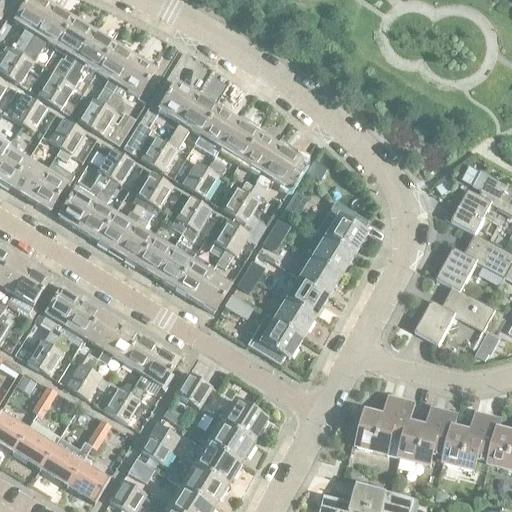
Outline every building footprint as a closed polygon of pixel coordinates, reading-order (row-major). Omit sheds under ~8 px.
[(25,31),(11,53),(21,59),(51,10),(35,0),(28,0),(13,25),(14,25),(25,31)] [(43,42),(54,49),(71,22),(51,10),(21,59),(32,65),(40,52),(38,51),(43,42)] [(51,76),(62,83),(75,62),(91,34),(83,29),(85,26),(73,19),(71,22),(54,49),(68,58),(63,65),(60,63),(51,76)] [(96,75),(113,47),(114,44),(103,37),(101,40),(91,34),(75,62),(62,83),(73,90),(81,76),(79,75),(83,67),(96,75)] [(108,82),(96,103),(104,108),(133,60),(113,47),(96,75),(108,82)] [(0,76),(7,81),(21,59),(11,53),(10,52),(0,68),(0,67),(0,76)] [(32,65),(21,59),(7,81),(18,88),(32,65)] [(153,72),(133,60),(104,108),(90,132),(119,149),(135,123),(124,116),(117,128),(110,124),(123,102),(121,101),(126,93),(136,100),(137,101),(154,72),(153,72)] [(51,76),(36,99),(48,106),(62,83),(51,76)] [(75,91),(73,90),(62,83),(48,106),(60,113),(75,91)] [(159,113),(178,125),(195,98),(176,86),(175,85),(158,113),(159,114),(159,113)] [(190,133),(199,138),(216,111),(218,108),(207,100),(204,104),(195,98),(178,125),(166,147),(152,170),(164,177),(178,154),(177,154),(190,133)] [(9,122),(21,129),(35,106),(24,99),(9,122)] [(79,125),(90,132),(104,108),(96,103),(93,102),(79,125)] [(46,113),(35,106),(21,129),(32,135),(46,113)] [(199,138),(219,151),(236,124),(216,111),(199,138)] [(48,146),(59,153),(73,130),(62,123),(48,146)] [(257,136),(236,124),(219,151),(240,164),(257,136)] [(151,133),(139,126),(123,152),(133,158),(138,150),(140,151),(151,133)] [(85,138),(73,130),(59,153),(56,159),(66,165),(71,158),(72,159),(85,138)] [(277,149),(257,136),(240,164),(260,176),(277,149)] [(0,139),(0,161),(10,146),(0,139)] [(141,163),(152,170),(166,147),(154,140),(141,163)] [(21,148),(12,142),(10,146),(0,161),(0,184),(9,190),(26,163),(16,157),(21,148)] [(304,166),(277,149),(260,176),(261,177),(255,185),(265,192),(271,183),(287,193),(286,193),(287,194),(305,166),(304,165),(304,166)] [(98,175),(101,177),(109,182),(123,159),(112,152),(98,175)] [(134,166),(123,159),(109,182),(120,189),(134,166)] [(213,161),(207,171),(192,195),(203,202),(224,168),(213,161)] [(9,190),(29,202),(45,175),(26,163),(9,190)] [(181,188),(192,195),(207,171),(196,164),(181,188)] [(325,171),(314,165),(313,164),(306,176),(318,184),(325,171)] [(64,186),(45,175),(29,202),(48,213),(47,214),(48,215),(65,186),(64,186)] [(150,176),(136,200),(147,207),(162,183),(150,176)] [(59,220),(78,232),(102,193),(109,182),(101,177),(86,200),(76,194),(76,193),(75,192),(58,221),(59,221),(59,220)] [(478,238),(494,207),(511,216),(511,191),(485,177),(477,193),(481,195),(478,200),(472,196),(455,226),(478,238)] [(449,179),(435,189),(441,198),(455,188),(449,179)] [(117,256),(136,268),(153,241),(142,235),(156,212),(159,214),(174,191),(162,183),(147,207),(117,256)] [(222,213),(233,220),(247,197),(252,189),(245,185),(240,193),(236,190),(222,213)] [(98,244),(114,217),(104,211),(111,198),(102,193),(78,232),(98,244)] [(242,232),(250,237),(258,242),(264,232),(248,222),(259,204),(247,197),(233,220),(245,227),(242,232)] [(124,223),(114,217),(98,244),(117,256),(147,207),(136,200),(132,206),(136,208),(131,215),(129,214),(124,223)] [(171,230),(182,237),(200,207),(189,200),(171,230)] [(316,235),(325,240),(352,257),(365,236),(362,234),(367,225),(334,205),(316,235)] [(211,214),(200,207),(182,237),(193,244),(211,214)] [(209,254),(220,261),(239,230),(227,223),(213,246),(213,247),(209,254)] [(276,223),(269,235),(282,243),(289,231),(276,223)] [(235,261),(250,237),(242,232),(239,230),(220,261),(216,268),(225,273),(233,259),(235,261)] [(275,255),(282,243),(269,235),(262,247),(275,255)] [(440,284),(456,293),(461,295),(477,266),(504,281),(511,266),(511,256),(478,238),(466,260),(456,255),(440,284)] [(339,278),(352,257),(325,240),(312,261),(339,278)] [(136,268),(155,280),(172,253),(153,241),(136,268)] [(0,276),(10,259),(0,253),(0,276)] [(191,265),(191,264),(172,253),(155,280),(175,291),(191,265)] [(29,271),(10,259),(0,276),(0,290),(13,298),(29,271)] [(175,291),(194,303),(211,277),(214,271),(194,259),(191,264),(191,265),(175,291)] [(312,261),(299,282),(326,299),(339,278),(312,261)] [(251,264),(244,277),(257,284),(264,272),(251,264)] [(29,271),(13,298),(7,307),(32,322),(38,313),(32,310),(49,282),(48,282),(48,283),(29,271)] [(229,288),(211,277),(194,303),(213,315),(212,316),(213,316),(231,288),(230,287),(229,288)] [(249,297),(257,284),(244,277),(237,289),(249,297)] [(314,320),(326,299),(299,282),(286,303),(314,320)] [(44,344),(52,350),(61,337),(65,330),(82,302),(63,290),(62,289),(45,317),(41,314),(36,324),(51,333),(44,344)] [(495,314),(461,295),(456,293),(445,312),(431,305),(414,336),(439,349),(454,320),(483,336),(495,314)] [(231,298),(224,309),(246,322),(252,311),(231,298)] [(65,330),(84,341),(101,313),(101,314),(82,302),(65,330)] [(301,341),(314,320),(286,303),(274,324),(301,341)] [(102,314),(101,313),(84,341),(103,353),(120,326),(101,314),(102,314)] [(0,345),(13,326),(0,318),(0,345)] [(301,341),(274,324),(265,319),(247,348),(279,368),(284,360),(288,362),(301,341)] [(112,359),(123,365),(140,338),(140,337),(139,337),(120,326),(103,353),(98,363),(106,368),(112,359)] [(67,349),(63,347),(67,341),(61,337),(57,343),(52,350),(63,356),(67,349)] [(159,349),(140,338),(123,365),(142,377),(159,349)] [(38,373),(52,350),(44,344),(41,343),(27,366),(38,373)] [(178,361),(159,349),(142,377),(133,392),(141,397),(150,382),(161,389),(162,390),(179,361),(178,361)] [(63,356),(52,350),(38,373),(50,380),(64,357),(63,356)] [(91,374),(98,363),(88,357),(81,367),(91,374)] [(0,358),(0,372),(14,381),(20,371),(0,358)] [(77,397),(91,374),(81,367),(79,367),(65,389),(77,397)] [(110,386),(91,374),(77,397),(89,404),(97,390),(105,394),(110,386)] [(175,398),(187,405),(200,383),(188,376),(175,398)] [(23,379),(18,389),(29,395),(35,386),(23,379)] [(198,412),(211,390),(200,383),(187,405),(198,412)] [(56,396),(46,389),(39,401),(44,404),(42,406),(48,410),(56,396)] [(118,390),(104,412),(104,413),(115,420),(129,397),(118,390)] [(133,392),(129,397),(115,420),(127,427),(141,405),(138,403),(141,397),(133,392)] [(355,450),(397,461),(412,405),(388,399),(383,418),(366,414),(366,413),(365,413),(355,450)] [(44,404),(39,401),(31,414),(41,420),(48,410),(42,406),(44,404)] [(218,412),(213,421),(252,445),(265,423),(235,404),(226,417),(218,412)] [(440,466),(441,466),(454,416),(431,410),(426,429),(409,424),(413,406),(412,405),(397,461),(428,469),(431,457),(442,460),(440,466)] [(456,417),(454,416),(441,466),(472,474),(475,462),(486,465),(485,469),(486,469),(500,419),(475,412),(470,431),(453,427),(456,417)] [(0,445),(13,454),(26,433),(0,417),(0,414),(0,415),(0,414),(0,445)] [(511,431),(499,428),(501,419),(500,419),(486,469),(511,476),(511,431)] [(251,447),(252,445),(213,421),(200,442),(208,447),(208,448),(239,467),(243,459),(246,461),(254,448),(251,447)] [(93,434),(99,437),(97,440),(102,443),(111,429),(100,423),(93,434)] [(157,427),(148,440),(170,454),(178,440),(157,427)] [(53,450),(26,433),(13,454),(12,456),(14,454),(40,471),(39,473),(53,450)] [(66,489),(66,490),(81,467),(91,450),(96,453),(102,443),(97,440),(99,437),(93,434),(86,447),(84,446),(73,463),(53,450),(39,473),(41,471),(67,487),(66,489)] [(161,467),(170,454),(148,440),(140,454),(161,467)] [(238,468),(239,467),(208,448),(195,469),(225,488),(230,481),(232,483),(241,469),(238,468)] [(126,476),(135,481),(143,467),(135,462),(126,476)] [(107,483),(81,467),(66,490),(67,490),(68,488),(94,504),(93,506),(94,507),(109,482),(108,481),(107,483)] [(165,481),(181,491),(212,510),(225,488),(195,469),(187,482),(171,472),(165,481)] [(108,505),(119,511),(120,511),(134,491),(122,483),(108,505)] [(412,511),(415,502),(359,487),(354,506),(327,500),(323,511),(412,511)] [(134,491),(120,511),(136,511),(138,510),(146,498),(134,491)] [(213,511),(211,511),(212,510),(181,491),(168,511),(213,511)] [(437,493),(435,504),(446,506),(448,495),(437,493)]
